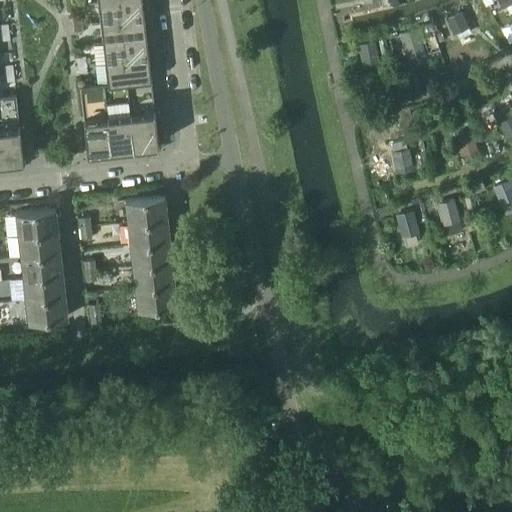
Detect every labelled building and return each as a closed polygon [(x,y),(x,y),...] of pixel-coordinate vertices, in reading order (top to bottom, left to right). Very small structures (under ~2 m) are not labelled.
[(143,16),(141,0),(107,0),(98,1),(100,21),(143,16)] [(470,26),(462,10),(446,18),(453,34),(470,26)] [(71,16),(72,25),(82,24),(81,15),(71,16)] [(146,37),(143,16),(100,21),(102,42),(146,37)] [(0,33),(9,32),(7,24),(0,24),(0,33)] [(83,32),(82,24),(72,25),(73,33),(83,32)] [(426,55),(417,28),(400,33),(410,60),(426,55)] [(0,41),(10,40),(9,32),(0,33),(0,41)] [(102,42),(93,43),(95,63),(148,57),(146,37),(102,42)] [(380,61),(375,40),(358,44),(362,65),(380,61)] [(75,57),(76,65),(86,64),(85,56),(75,57)] [(148,57),(95,63),(98,83),(150,77),(148,57)] [(13,73),(12,64),(2,65),(3,74),(13,73)] [(87,72),(86,64),(76,65),(77,73),(87,72)] [(14,81),(13,73),(3,74),(4,82),(14,81)] [(158,142),(155,121),(154,106),(82,114),(84,131),(86,150),(87,150),(87,151),(157,143),(157,142),(158,142)] [(511,132),(511,116),(500,123),(506,136),(511,132)] [(21,138),(19,121),(0,123),(0,160),(22,158),(22,157),(23,157),(21,138)] [(477,148),(472,131),(456,135),(461,153),(477,148)] [(413,168),(409,147),(392,151),(396,172),(413,168)] [(511,201),(511,178),(493,186),(501,206),(511,201)] [(125,199),(127,220),(166,216),(164,194),(125,199)] [(460,220),(454,197),(437,202),(444,225),(460,220)] [(16,211),(18,233),(57,228),(54,207),(16,211)] [(420,235),(413,210),(396,214),(402,239),(420,235)] [(89,215),(79,216),(80,226),(90,225),(89,215)] [(166,216),(127,220),(130,242),(169,238),(166,216)] [(90,225),(80,226),(81,235),(91,234),(90,225)] [(57,228),(18,233),(20,255),(59,250),(57,228)] [(169,238),(130,242),(132,264),(171,260),(169,238)] [(59,250),(20,255),(23,277),(62,272),(59,250)] [(94,258),(84,259),(85,270),(95,269),(94,258)] [(171,260),(132,264),(135,286),(174,282),(171,260)] [(95,269),(85,270),(87,280),(97,279),(95,269)] [(62,272),(23,277),(25,298),(64,294),(62,272)] [(174,282),(135,286),(137,307),(176,303),(174,282)] [(64,294),(25,298),(28,320),(67,315),(64,294)] [(99,302),(89,303),(90,314),(101,313),(99,302)]
